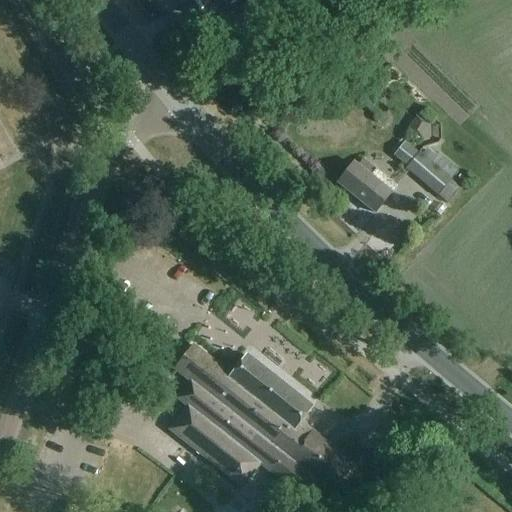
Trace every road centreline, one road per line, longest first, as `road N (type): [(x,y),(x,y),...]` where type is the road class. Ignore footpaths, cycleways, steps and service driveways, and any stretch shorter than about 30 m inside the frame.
road 1 (primary): [(511,423),(306,241),(178,103)]
road 2 (residential): [(0,451),(112,155),(178,103)]
road 3 (primary): [(178,103),(98,0)]
